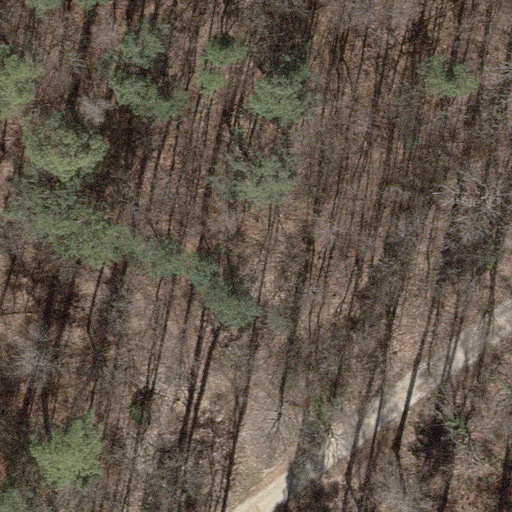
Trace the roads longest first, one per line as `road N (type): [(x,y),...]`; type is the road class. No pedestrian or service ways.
road 1 (track): [(321,457),(198,342),(0,200)]
road 2 (track): [(511,314),(321,457),(268,511)]
